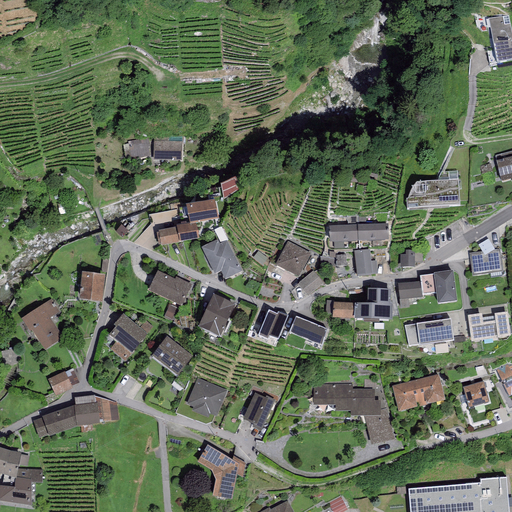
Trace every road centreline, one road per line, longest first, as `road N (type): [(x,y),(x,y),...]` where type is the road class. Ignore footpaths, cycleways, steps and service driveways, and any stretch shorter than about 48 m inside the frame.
road 1 (residential): [(511,212),(415,272),(332,287),(283,308),(123,246),(113,256),(82,395)]
road 2 (residential): [(247,451),(221,433),(82,395)]
road 3 (track): [(0,85),(119,54),(141,59),(159,77)]
